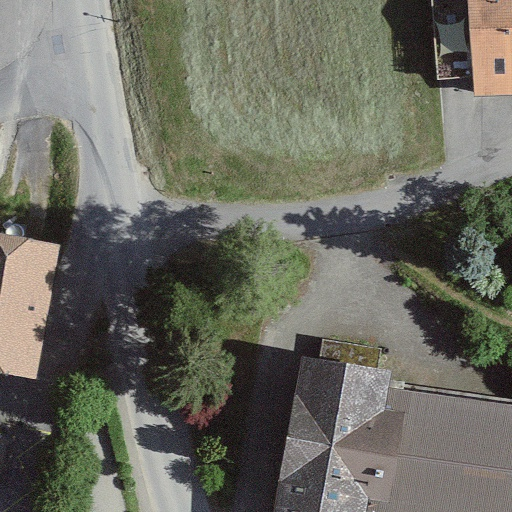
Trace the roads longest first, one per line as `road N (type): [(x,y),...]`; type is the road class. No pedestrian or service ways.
road 1 (residential): [(115,225),(340,215),(511,152)]
road 2 (unclassified): [(115,225),(164,461),(184,511)]
road 3 (unclassified): [(91,93),(115,225)]
